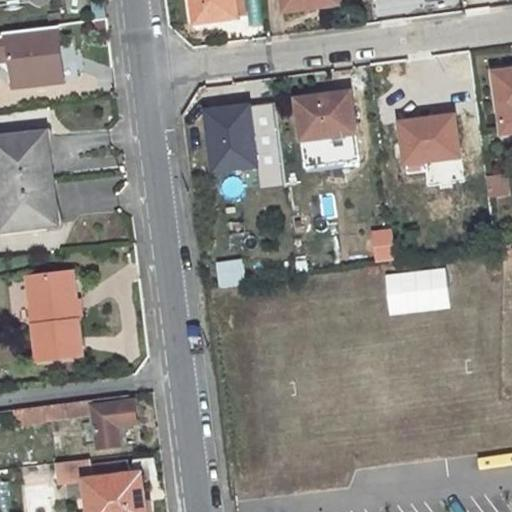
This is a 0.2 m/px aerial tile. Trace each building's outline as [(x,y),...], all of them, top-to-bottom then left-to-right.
[(192,0),(193,9),(216,7),(217,14),(236,11),(234,0),(192,0)] [(337,2),(336,0),(282,0),(284,10),(337,2)] [(237,17),(236,11),(217,14),(216,7),(193,9),(195,23),(237,17)] [(58,26),(9,33),(14,88),(65,83),(58,26)] [(511,71),(495,74),(503,134),(511,132),(511,71)] [(349,93),(313,98),(296,100),(301,139),(355,132),(349,93)] [(249,106),(206,111),(207,117),(225,114),(226,121),(250,118),(249,106)] [(225,114),(207,117),(214,171),(257,165),(250,118),(226,121),(225,114)] [(453,116),(418,120),(421,133),(402,136),(407,173),(425,170),(424,160),(458,156),(453,116)] [(379,142),(393,142),(392,117),(378,117),(379,142)] [(418,120),(400,123),(402,136),(421,133),(418,120)] [(42,135),(0,139),(0,186),(53,180),(51,159),(45,160),(42,135)] [(503,177),(486,179),(488,196),(505,194),(503,177)] [(53,180),(0,186),(0,199),(4,231),(53,225),(50,198),(55,197),(53,180)] [(373,264),(395,262),(392,229),(370,231),(373,264)] [(214,263),(217,289),(244,286),(241,259),(214,263)] [(384,274),(387,315),(448,311),(445,269),(384,274)] [(39,325),(34,326),(38,360),(83,353),(73,273),(33,278),(39,325)] [(33,278),(28,278),(34,326),(39,325),(33,278)] [(93,401),(17,410),(19,424),(95,414),(99,448),(120,446),(119,438),(128,437),(126,424),(137,422),(134,403),(94,408),(93,401)] [(90,460),(74,462),(76,481),(92,479),(91,466),(90,460)] [(74,462),(57,464),(59,483),(76,481),(74,462)] [(137,511),(134,476),(132,477),(130,462),(91,466),(92,479),(94,479),(96,498),(90,499),(92,511),(96,511),(99,511),(137,511)] [(148,511),(145,475),(134,476),(137,511),(148,511)]
